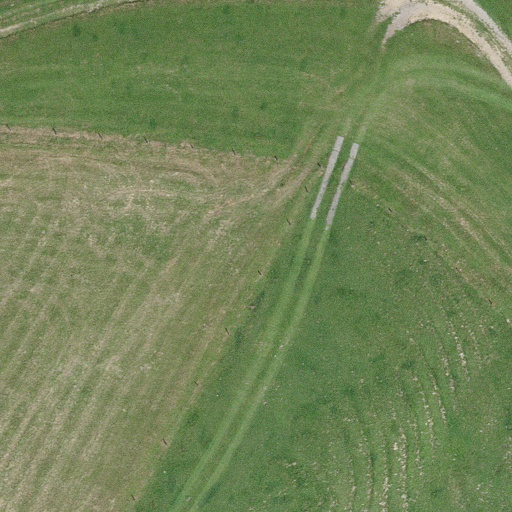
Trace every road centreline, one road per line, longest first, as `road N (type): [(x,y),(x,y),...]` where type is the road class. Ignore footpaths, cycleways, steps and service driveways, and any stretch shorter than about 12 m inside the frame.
road 1 (track): [(401,4),(217,467),(188,511)]
road 2 (track): [(511,93),(454,19),(387,0)]
road 3 (track): [(119,0),(48,6),(0,24)]
